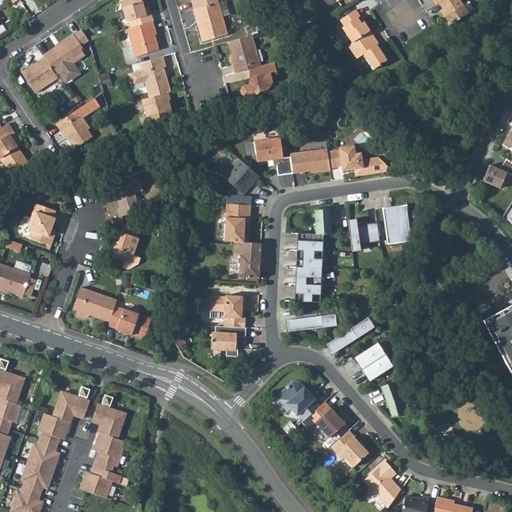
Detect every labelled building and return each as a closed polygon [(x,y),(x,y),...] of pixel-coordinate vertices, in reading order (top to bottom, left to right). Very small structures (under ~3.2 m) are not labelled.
[(153,24),(148,8),(143,9),(140,0),(127,0),(124,3),(125,8),(123,9),(128,22),(130,22),(132,30),(153,24)] [(193,10),(217,3),(216,0),(189,0),(190,0),(193,10)] [(441,8),(446,16),(443,18),(449,26),(450,26),(474,8),(467,0),(465,0),(462,2),(460,0),(441,0),(437,3),(441,8)] [(193,10),(192,11),(201,44),(227,36),(217,3),(193,10)] [(446,16),(441,8),(438,10),(438,11),(443,18),(446,16)] [(352,43),(369,31),(363,23),(361,25),(357,19),(360,18),(354,9),(339,19),(343,26),(341,27),(352,43)] [(304,19),(311,29),(316,26),(310,15),(304,19)] [(153,24),(132,30),(127,31),(135,58),(159,51),(155,38),(153,38),(151,33),(155,32),(153,24)] [(377,44),(369,31),(352,43),(347,46),(356,59),(362,55),(371,68),(384,60),(375,45),(377,44)] [(44,59),(56,75),(84,57),(80,50),(83,48),(74,35),(42,56),(44,59)] [(253,37),(229,43),(233,59),(230,60),(235,74),(249,71),(261,67),(253,37)] [(162,58),(139,65),(137,65),(140,73),(129,76),(132,89),(144,86),(148,100),(168,94),(169,94),(163,69),(165,69),(162,58)] [(56,75),(44,59),(22,73),(36,95),(59,80),(56,75)] [(277,78),(273,64),(261,67),(249,71),(251,80),(248,86),(242,87),(239,91),(241,96),(245,99),(266,93),(272,84),(271,79),(277,78)] [(106,74),(97,76),(100,86),(109,84),(106,74)] [(148,100),(141,101),(141,102),(147,125),(172,119),(168,104),(170,103),(168,94),(148,100)] [(94,100),(77,111),(55,125),(60,132),(62,131),(74,149),(92,138),(86,130),(89,128),(83,119),(99,107),(94,100)] [(71,115),(79,110),(74,102),(66,107),(71,115)] [(17,140),(7,123),(1,128),(0,128),(0,160),(3,165),(0,166),(0,167),(4,174),(18,170),(27,164),(20,154),(16,147),(13,142),(16,141),(17,140)] [(511,129),(502,145),(511,151),(511,129)] [(278,175),(292,173),(290,157),(283,158),(280,138),(254,141),(257,161),(275,159),(278,175)] [(340,151),(327,152),(329,167),(342,165),(343,177),(370,174),(368,160),(361,161),(360,154),(354,155),(353,147),(339,149),(340,151)] [(327,149),(290,154),(290,157),(292,173),(316,170),(317,172),(330,171),(329,167),(327,152),(327,149)] [(511,174),(511,163),(506,159),(499,170),(489,165),(482,182),(500,189),(506,174),(511,176),(511,174)] [(242,193),(258,175),(240,160),(237,164),(235,162),(228,169),(231,171),(224,178),(225,179),(223,181),(221,179),(214,188),(223,196),(232,185),(237,189),(237,196),(227,195),(226,204),(250,205),(251,196),(241,196),(241,192),(242,193)] [(136,173),(111,180),(119,207),(115,208),(118,217),(139,211),(134,193),(142,191),(136,173)] [(56,211),(38,204),(28,229),(32,231),(29,238),(51,246),(55,236),(51,234),(53,230),(57,219),(53,218),(56,211)] [(226,204),(224,241),(234,242),(243,243),(244,235),(244,228),(249,228),(250,205),(226,204)] [(406,206),(383,209),(388,244),(411,241),(406,206)] [(295,301),(318,302),(321,234),(331,235),(329,210),(315,210),(316,234),(299,233),(295,301)] [(380,242),(377,223),(348,227),(351,246),(380,242)] [(136,237),(141,224),(122,224),(120,230),(118,230),(110,256),(123,261),(125,253),(132,256),(138,237),(136,237)] [(9,239),(6,246),(20,251),(23,244),(9,239)] [(259,278),(261,243),(243,243),(234,242),(233,255),(240,256),(238,277),(259,278)] [(125,253),(123,261),(121,266),(127,268),(137,264),(139,258),(132,256),(125,253)] [(29,276),(0,264),(0,288),(21,297),(22,293),(28,279),(29,276)] [(28,279),(22,293),(29,296),(34,282),(28,279)] [(133,282),(124,279),(122,286),(130,289),(133,282)] [(115,305),(116,301),(79,287),(71,308),(76,310),(77,315),(84,317),(86,315),(108,323),(115,305)] [(246,306),(246,297),(225,295),(225,297),(210,296),(209,311),(224,311),(223,326),(245,328),(245,318),(244,318),(244,306),(246,306)] [(150,318),(115,305),(108,323),(107,326),(116,330),(115,332),(142,341),(150,318)] [(511,306),(482,323),(511,375),(511,306)] [(287,320),(288,332),(336,326),(335,315),(287,320)] [(366,319),(325,346),(331,355),(373,328),(366,319)] [(213,333),(212,348),(227,349),(227,356),(239,357),(236,341),(236,337),(245,338),(246,328),(245,328),(223,326),(216,326),(216,333),(213,333)] [(378,342),(355,358),(370,380),(393,365),(378,342)] [(0,465),(11,434),(7,433),(11,421),(14,422),(21,404),(15,402),(23,378),(3,371),(3,369),(4,369),(7,362),(0,359),(0,465)] [(306,419),(319,406),(313,400),(314,399),(298,381),(291,381),(278,394),(290,407),(303,421),(306,419)] [(400,399),(393,381),(380,387),(392,417),(404,416),(400,399)] [(78,398),(61,392),(53,416),(44,413),(38,431),(41,432),(36,446),(32,445),(20,480),(24,481),(20,495),(16,494),(10,511),(12,511),(38,511),(41,506),(37,504),(39,501),(43,488),(44,485),(48,486),(58,457),(54,456),(55,453),(60,438),(61,435),(65,436),(72,415),(82,419),(83,417),(88,403),(88,401),(84,400),(85,397),(86,398),(89,389),(81,386),(78,395),(79,395),(78,398)] [(290,407),(278,394),(274,397),(287,411),(290,407)] [(102,405),(98,404),(97,407),(92,420),(103,424),(95,446),(100,447),(99,451),(91,474),(90,477),(86,476),(81,490),(105,499),(112,479),(118,481),(121,475),(110,471),(113,464),(116,465),(125,441),(115,438),(124,413),(109,408),(110,405),(111,405),(114,398),(104,395),(102,403),(103,403),(102,405)] [(319,406),(306,419),(311,425),(315,422),(329,438),(342,426),(343,420),(325,401),(319,406)] [(97,407),(88,403),(83,417),(92,420),(97,407)] [(354,436),(349,430),(330,447),(341,459),(343,457),(352,467),(368,453),(359,443),(361,442),(355,435),(354,436)] [(396,473),(385,461),(365,479),(372,487),(371,490),(387,508),(401,489),(395,483),(393,485),(388,480),(391,478),(396,473)] [(425,511),(429,498),(420,496),(419,499),(405,495),(401,511),(425,511)] [(454,501),(437,497),(433,511),(471,511),(472,508),(453,504),(454,501)]
